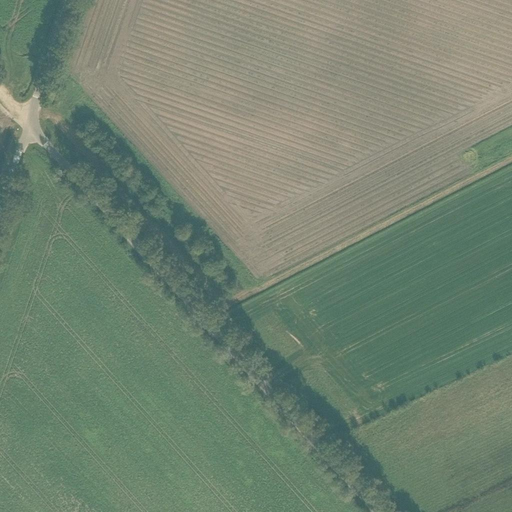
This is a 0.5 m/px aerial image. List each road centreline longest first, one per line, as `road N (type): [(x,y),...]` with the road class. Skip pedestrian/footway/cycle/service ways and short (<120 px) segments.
road 1 (unclassified): [(375,511),(26,126)]
road 2 (unclassified): [(26,126),(69,0)]
